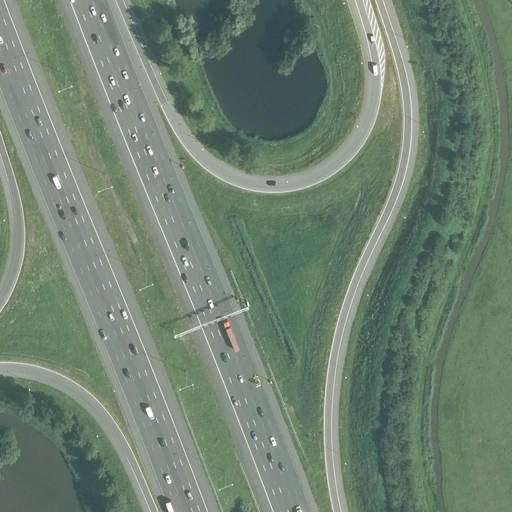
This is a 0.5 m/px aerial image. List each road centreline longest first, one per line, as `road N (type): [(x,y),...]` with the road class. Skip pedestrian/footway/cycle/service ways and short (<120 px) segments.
road 1 (motorway): [(291,511),(88,0)]
road 2 (motorway): [(339,511),(326,436),(328,380),(337,334),(406,159),(405,89),(378,0)]
road 3 (motorway): [(0,35),(187,511)]
road 4 (motorway): [(358,0),(376,85),(366,126),(325,171),(292,186),(257,187),(199,163),(169,117),(119,0)]
road 5 (motorway): [(0,367),(49,374),(96,403),(153,511)]
road 6 (motorway): [(0,144),(21,240),(0,304)]
